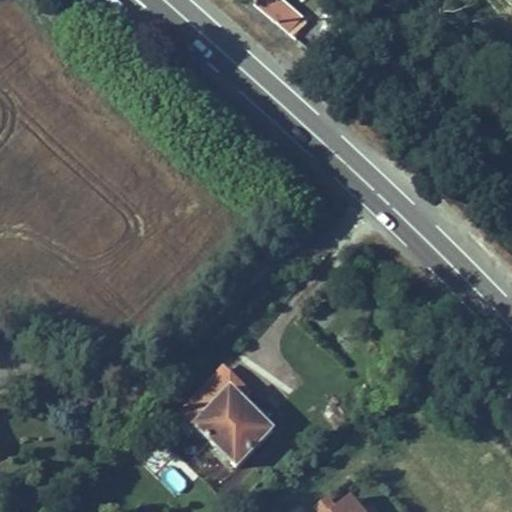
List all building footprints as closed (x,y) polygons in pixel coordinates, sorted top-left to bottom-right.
[(307,18),(285,0),(253,0),(294,34),(307,18)] [(373,56),(351,29),(335,41),(357,69),(373,56)] [(330,72),(345,59),(332,44),(318,57),(330,72)] [(252,397),(224,370),(215,380),(229,394),(231,391),(245,404),(252,397)] [(254,424),(239,410),(245,404),(231,391),(229,394),(215,380),(181,414),(237,470),(274,433),(260,418),(254,424)] [(260,418),(245,404),(239,410),(254,424),(260,418)] [(170,465),(159,477),(178,494),(189,482),(170,465)] [(318,511),(335,511),(338,510),(327,498),(321,503),(315,508),(318,511)] [(338,510),(335,511),(360,511),(350,500),(338,510)]
